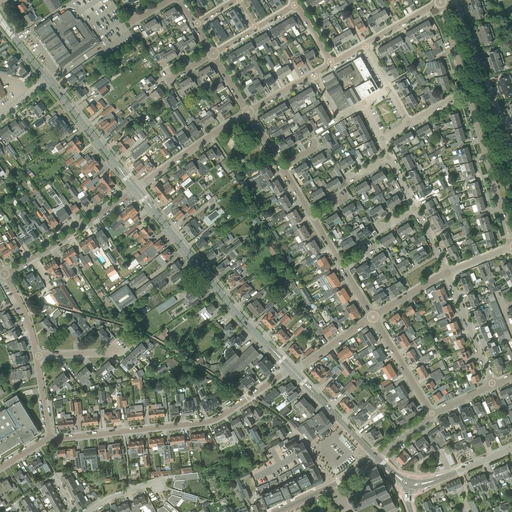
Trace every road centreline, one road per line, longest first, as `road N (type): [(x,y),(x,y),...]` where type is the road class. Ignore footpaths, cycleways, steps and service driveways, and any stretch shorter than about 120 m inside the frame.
road 1 (residential): [(49,437),(212,420),(291,370)]
road 2 (tertiary): [(291,370),(135,188)]
road 3 (residential): [(511,150),(453,0)]
road 4 (residential): [(511,244),(465,92)]
road 5 (residential): [(3,274),(135,188)]
road 6 (tertiary): [(135,188),(47,80)]
road 7 (residential): [(135,188),(247,111)]
road 8 (residential): [(491,385),(446,272)]
